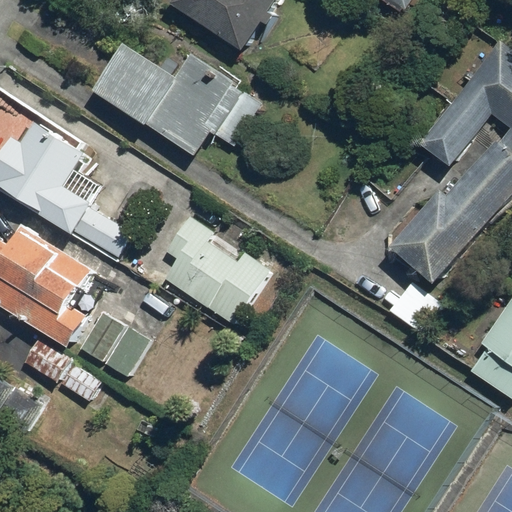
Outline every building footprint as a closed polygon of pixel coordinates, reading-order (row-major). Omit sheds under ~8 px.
[(245,54),(262,29),(268,32),(277,18),(272,14),(281,0),(172,0),(170,4),(245,54)] [(383,0),(409,15),(418,0),(383,0)] [(393,250),(437,290),(511,198),(511,49),(503,43),(422,150),(450,171),(493,116),(507,126),(393,250)] [(196,162),(214,136),(236,150),(266,105),(244,90),(192,56),(175,82),(122,47),(91,93),(196,162)] [(89,154),(34,121),(20,144),(12,139),(0,160),(0,191),(119,262),(136,232),(67,191),(89,154)] [(210,242),(216,233),(188,215),(176,234),(189,243),(164,282),(234,327),(272,269),(246,252),(240,261),(210,242)] [(0,308),(44,335),(26,364),(89,404),(103,382),(74,364),(78,357),(68,350),(88,318),(78,312),(101,274),(23,226),(10,246),(0,239),(0,308)] [(442,308),(413,284),(391,312),(420,336),(442,308)] [(511,303),(485,343),(492,348),(477,370),(511,393),(511,303)] [(153,340),(101,310),(78,351),(130,381),(153,340)] [(0,428),(24,443),(45,408),(0,381),(0,428)]
